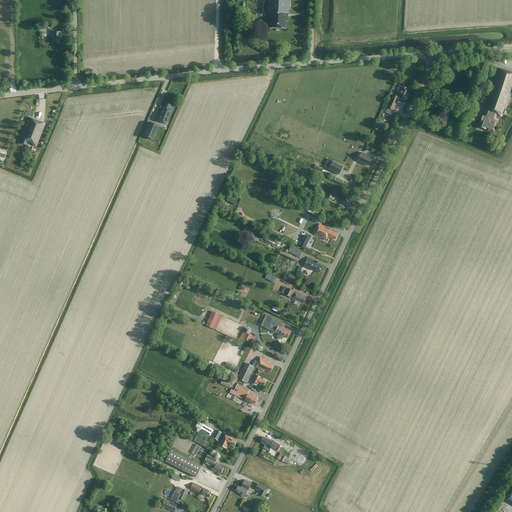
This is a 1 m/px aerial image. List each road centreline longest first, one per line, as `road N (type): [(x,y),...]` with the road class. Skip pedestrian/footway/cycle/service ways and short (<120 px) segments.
road 1 (unclassified): [(210,511),(431,52)]
road 2 (tertiary): [(76,86),(431,52)]
